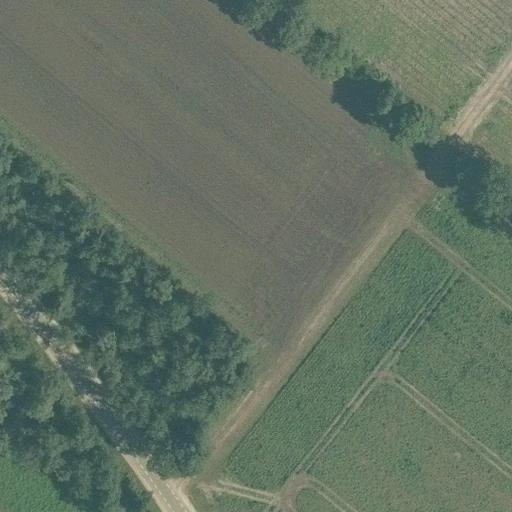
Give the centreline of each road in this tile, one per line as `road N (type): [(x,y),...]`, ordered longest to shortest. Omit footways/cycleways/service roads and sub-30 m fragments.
road 1 (track): [(164,484),(223,448),(511,65)]
road 2 (tertiary): [(181,511),(0,269)]
